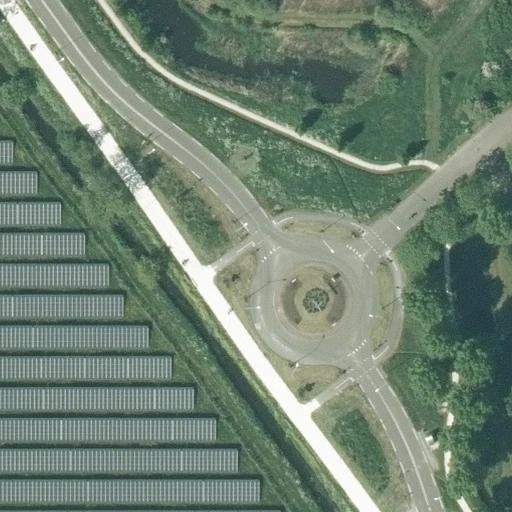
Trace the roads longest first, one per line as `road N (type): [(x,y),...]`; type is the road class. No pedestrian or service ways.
road 1 (tertiary): [(282,255),(225,186),(97,76),(40,0)]
road 2 (tertiary): [(354,265),(511,130)]
road 3 (tertiary): [(428,511),(409,458),(345,342)]
road 4 (tertiary): [(282,255),(260,288),(269,331),(308,353),(345,342)]
